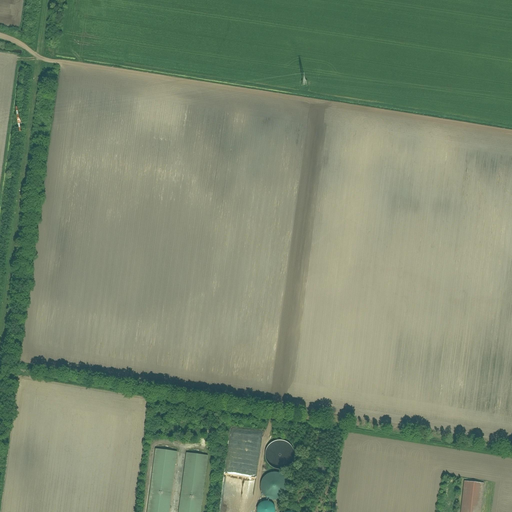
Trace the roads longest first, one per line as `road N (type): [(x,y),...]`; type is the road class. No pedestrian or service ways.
road 1 (track): [(0,35),(51,61),(511,131)]
road 2 (track): [(46,0),(0,320)]
